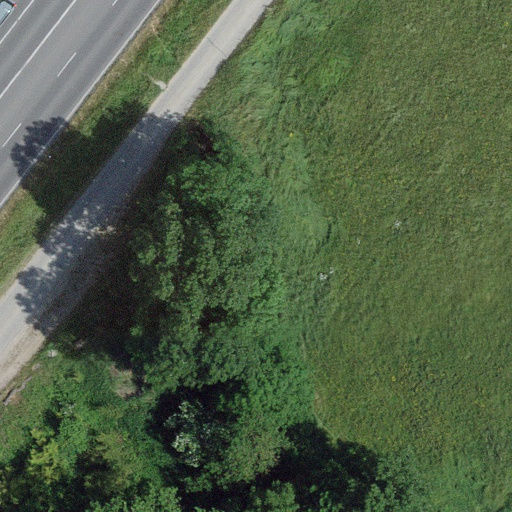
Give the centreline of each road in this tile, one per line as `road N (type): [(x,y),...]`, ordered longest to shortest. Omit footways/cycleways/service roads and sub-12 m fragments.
road 1 (track): [(0,329),(258,0)]
road 2 (primary): [(90,9),(0,125)]
